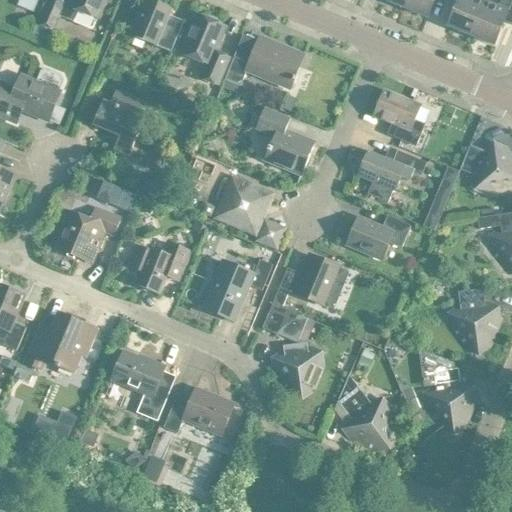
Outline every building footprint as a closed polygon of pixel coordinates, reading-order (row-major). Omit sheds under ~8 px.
[(18,0),(16,5),(32,12),(37,0),(18,0)] [(54,0),(47,0),(38,23),(53,30),(58,16),(74,23),(89,29),(93,27),(97,18),(104,0),(71,0),(69,6),(54,0)] [(145,0),(130,36),(170,52),(183,21),(168,15),(170,9),(147,0),(145,0)] [(406,0),(403,8),(426,17),(433,0),(406,0)] [(470,35),(484,2),(478,0),(451,0),(457,2),(447,26),(470,35)] [(484,2),(470,35),(493,45),(503,22),(511,25),(511,0),(502,0),(496,7),(484,2)] [(200,78),(217,85),(228,58),(217,53),(220,46),(218,41),(224,27),(196,16),(180,53),(206,63),(200,78)] [(256,42),(242,36),(224,79),(240,86),(246,71),(289,89),(303,56),(259,37),(256,42)] [(0,116),(19,124),(25,112),(47,121),(48,119),(58,123),(64,108),(54,104),(59,92),(57,92),(62,80),(61,73),(45,67),(39,69),(34,82),(20,76),(16,86),(0,79),(0,116)] [(128,155),(143,118),(139,117),(145,103),(115,91),(109,104),(91,97),(81,121),(118,136),(113,148),(128,155)] [(396,126),(392,137),(415,147),(424,125),(414,120),(420,106),(383,91),(373,116),(396,126)] [(295,99),(287,96),(282,109),(290,112),(295,99)] [(263,109),(255,129),(273,137),(263,161),(300,176),(314,143),(285,130),(289,119),(263,109)] [(0,207),(14,174),(0,168),(0,155),(6,141),(0,138),(0,207)] [(459,170),(471,175),(487,196),(511,193),(511,192),(511,154),(507,148),(480,151),(469,147),(459,170)] [(396,151),(391,162),(367,152),(357,176),(372,182),(367,194),(387,203),(392,191),(394,191),(400,178),(408,181),(412,171),(421,175),(426,163),(396,151)] [(458,172),(447,167),(423,226),(434,231),(458,172)] [(232,180),(217,217),(254,233),(269,196),(232,180)] [(204,203),(200,214),(210,218),(215,207),(204,203)] [(55,248),(92,264),(104,232),(113,236),(121,218),(94,207),(89,220),(64,209),(56,227),(62,230),(55,248)] [(511,213),(480,217),(482,229),(500,227),(490,252),(505,272),(511,271),(511,213)] [(410,226),(387,216),(382,229),(357,218),(346,245),(381,260),(388,243),(401,248),(410,226)] [(202,235),(206,226),(194,221),(190,230),(202,235)] [(169,244),(165,255),(149,248),(148,251),(137,247),(128,267),(140,271),(134,284),(158,294),(168,269),(180,274),(189,252),(169,244)] [(293,293),(323,306),(339,268),(312,257),(306,273),(302,272),(293,293)] [(253,275),(221,261),(201,308),(234,322),(249,286),(261,291),(272,265),(259,260),(253,275)] [(0,344),(16,351),(25,328),(12,322),(23,295),(0,285),(0,344)] [(288,291),(279,287),(272,303),(282,307),(288,291)] [(459,305),(448,330),(463,349),(490,346),(500,323),(484,302),(482,289),(457,292),(459,305)] [(252,323),(286,335),(292,317),(258,305),(252,323)] [(42,323),(25,363),(39,369),(43,360),(72,372),(80,354),(84,356),(95,330),(58,314),(53,327),(42,323)] [(323,368),(307,346),(282,349),(272,374),(287,394),(314,390),(323,368)] [(375,353),(363,348),(357,364),(369,369),(375,353)] [(111,380),(144,394),(136,413),(157,422),(172,385),(159,380),(164,367),(150,361),(149,363),(123,352),(111,380)] [(434,384),(424,410),(439,429),(466,426),(475,403),(459,381),(457,369),(433,372),(434,384)] [(367,400),(350,376),(337,408),(348,424),(351,442),(373,452),(395,435),(392,411),(367,400)] [(220,437),(234,404),(195,388),(187,408),(173,402),(163,428),(177,434),(182,421),(220,437)] [(410,413),(419,409),(411,388),(401,391),(410,413)] [(133,470),(144,461),(136,451),(125,460),(133,470)]
